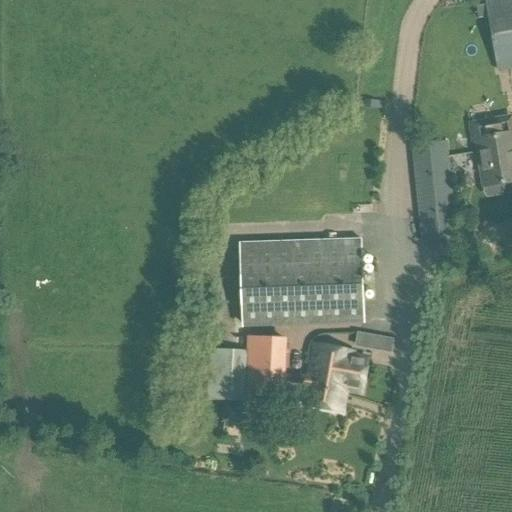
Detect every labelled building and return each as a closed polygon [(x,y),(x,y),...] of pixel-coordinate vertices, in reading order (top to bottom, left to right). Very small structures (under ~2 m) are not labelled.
[(511,0),(490,0),(486,1),(498,72),(511,69),(511,0)] [(511,118),(511,116),(468,124),(472,145),(475,144),(484,191),(487,196),(502,194),(504,184),(511,182),(511,118)] [(448,142),(411,145),(421,244),(459,240),(448,142)] [(364,321),(361,240),(240,244),(243,325),(364,321)] [(193,308),(210,309),(211,281),(194,281),(193,308)] [(209,352),(207,403),(246,405),(247,398),(283,400),(286,343),(247,341),(247,353),(209,352)] [(304,401),(303,405),(342,412),(346,391),(358,393),(365,358),(353,356),(354,353),(314,346),(304,401)]
